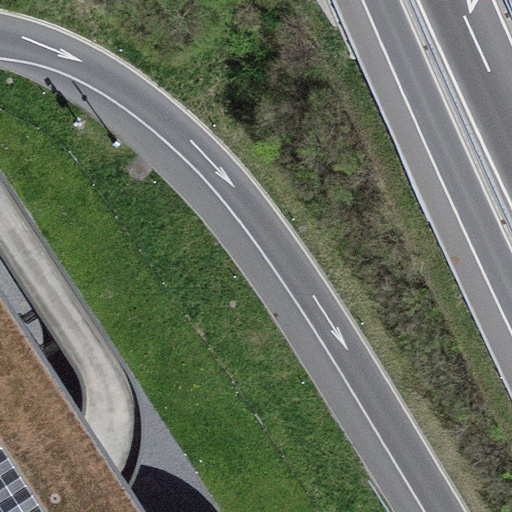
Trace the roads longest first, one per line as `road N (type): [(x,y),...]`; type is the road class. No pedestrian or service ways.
road 1 (trunk): [(0,40),(75,60),(116,81),(225,177),(288,257),(444,511)]
road 2 (trunk): [(382,0),(511,291)]
road 3 (trunk): [(457,0),(511,123)]
